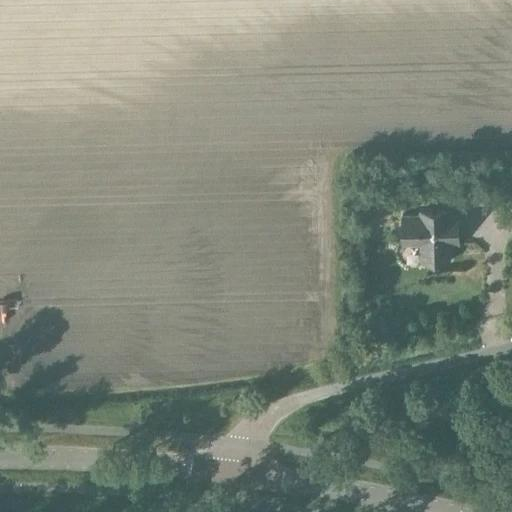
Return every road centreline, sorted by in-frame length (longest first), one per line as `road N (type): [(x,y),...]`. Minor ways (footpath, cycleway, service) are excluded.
road 1 (unclassified): [(238,475),(247,433),(293,404),(511,348)]
road 2 (tertiary): [(0,460),(238,475)]
road 3 (tertiary): [(238,475),(443,511)]
